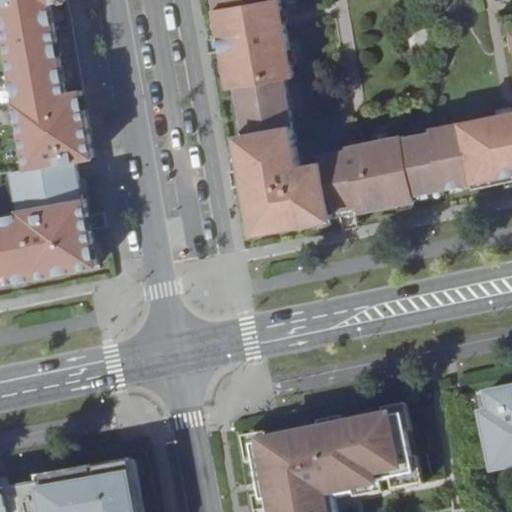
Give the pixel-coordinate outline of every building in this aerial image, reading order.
[(0,0),(0,171),(14,169),(21,210),(23,222),(12,225),(10,213),(0,215),(0,284),(34,277),(34,279),(100,266),(94,229),(91,218),(88,199),(86,199),(79,160),(96,157),(67,0),(0,0)] [(455,186),(442,126),(435,128),(436,131),(407,136),(406,134),(366,141),(366,143),(324,152),(325,158),(303,163),(287,76),(296,75),(281,0),(214,0),(221,36),(224,49),(231,87),(239,85),(248,131),(251,146),(243,148),(246,167),(249,182),(257,222),(292,215),(294,225),(336,216),(335,210),(362,205),(364,210),(418,199),(417,194),(444,188),(455,186)] [(221,36),(207,38),(209,52),(224,49),(221,36)] [(511,110),(442,126),(455,186),(475,182),(476,187),(511,178),(511,110)] [(248,131),(240,132),(243,148),(251,146),(248,131)] [(246,167),(232,170),(235,185),(249,182),(246,167)] [(444,188),(417,194),(418,199),(445,193),(444,188)] [(362,205),(335,210),(336,216),(343,214),(346,229),(361,226),(358,211),(364,210),(362,205)] [(21,210),(10,213),(12,225),(23,222),(21,210)] [(106,215),(91,218),(94,229),(108,226),(106,215)] [(292,215),(257,222),(258,232),(294,225),(292,215)] [(511,388),(511,389),(480,395),(493,470),(511,466),(511,388)] [(407,416),(388,420),(390,429),(409,426),(407,416)] [(324,431),(270,440),(273,457),(256,460),(264,503),(269,502),(271,511),(330,511),(330,508),(339,507),(360,504),(358,497),(420,486),(409,426),(390,429),(388,420),(348,427),(349,432),(325,436),(324,431)] [(348,427),(324,431),(325,436),(349,432),(348,427)] [(273,457),(270,440),(253,443),(256,460),(273,457)] [(0,511),(143,511),(142,501),(136,502),(131,469),(11,490),(13,497),(0,499),(0,511)] [(0,499),(13,497),(11,490),(9,478),(0,479),(0,499)] [(254,511),(271,511),(269,502),(264,503),(254,505),(254,511)]
